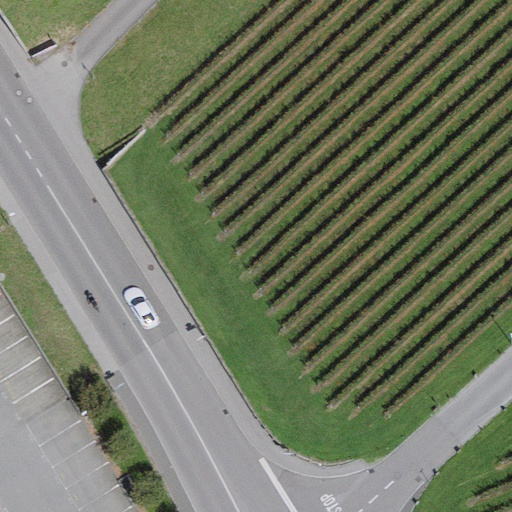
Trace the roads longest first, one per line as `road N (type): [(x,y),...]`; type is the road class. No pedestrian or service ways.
road 1 (residential): [(251,511),(6,119)]
road 2 (unclassified): [(511,374),(359,511)]
road 3 (residential): [(133,0),(6,119)]
